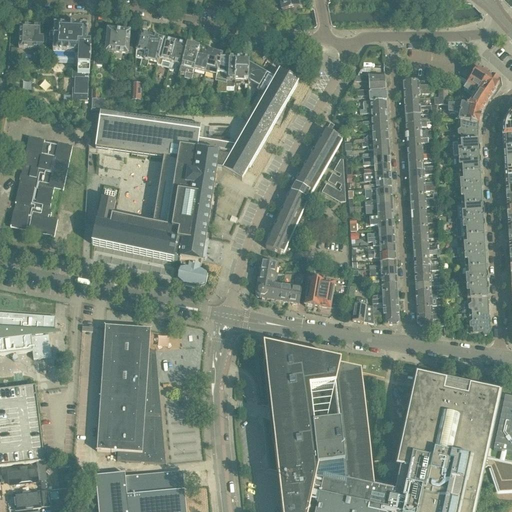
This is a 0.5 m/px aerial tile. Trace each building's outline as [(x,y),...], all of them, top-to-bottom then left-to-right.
[(281,4),(282,12),(299,9),(297,0),(275,0),(274,0),(275,6),(278,6),(278,5),(281,4)] [(33,54),(53,55),(54,29),(43,28),(39,28),(23,27),(20,27),(19,50),(22,50),(33,50),(33,54)] [(54,28),(54,29),(53,55),(52,60),(75,61),(75,64),(76,64),(76,68),(72,68),(72,80),(75,80),(74,96),(81,96),(80,102),(87,102),(88,75),(89,69),(90,58),(90,56),(90,49),(90,44),(89,44),(89,40),(87,40),(87,36),(88,36),(88,35),(87,35),(88,30),(76,29),(75,29),(67,29),(65,29),(54,28)] [(115,54),(117,32),(116,32),(109,31),(108,31),(107,33),(99,33),(99,34),(96,33),(95,40),(95,42),(94,66),(102,67),(103,58),(101,58),(102,53),(115,54)] [(117,32),(115,54),(114,60),(121,61),(122,55),(128,56),(128,55),(131,55),(132,47),(128,47),(130,33),(129,33),(128,33),(121,32),(120,32),(117,32)] [(135,60),(142,61),(143,59),(145,59),(150,38),(140,36),(136,52),(135,60)] [(149,63),(157,65),(163,42),(150,38),(145,59),(143,59),(142,61),(141,65),(140,69),(147,71),(149,63)] [(157,66),(168,69),(175,44),(163,42),(157,65),(157,66)] [(187,48),(175,44),(168,69),(168,71),(171,72),(171,70),(181,73),(187,48)] [(192,80),(194,71),(199,51),(187,48),(181,73),(180,76),(184,76),(184,78),(192,80)] [(194,71),(206,74),(211,54),(207,53),(207,52),(206,52),(200,51),(199,50),(199,51),(194,71)] [(226,94),(226,92),(228,59),(221,59),(222,56),(221,56),(220,56),(215,55),(215,54),(213,54),(211,54),(206,74),(216,77),(215,81),(218,82),(217,93),(226,94)] [(234,87),(234,86),(235,60),(228,59),(226,92),(229,92),(234,92),(234,87)] [(248,90),(248,82),(248,64),(249,60),(235,60),(234,86),(245,86),(245,90),(248,90)] [(248,64),(248,82),(259,88),(266,75),(248,64)] [(467,81),(469,82),(476,72),(472,69),(468,67),(465,70),(463,74),(461,77),(467,81)] [(469,94),(474,97),(489,76),(482,71),(479,69),(478,68),(476,72),(469,82),(463,90),(463,91),(469,94)] [(92,241),(91,245),(92,245),(109,249),(136,255),(152,258),(173,262),(174,262),(180,263),(179,263),(180,264),(181,269),(179,269),(179,270),(179,272),(177,281),(182,285),(182,286),(198,289),(205,287),(207,276),(208,275),(204,272),(203,272),(202,271),(200,271),(200,267),(201,267),(202,262),(202,260),(205,261),(207,252),(208,242),(205,242),(205,240),(205,239),(211,205),(212,202),(214,188),(215,183),(217,169),(223,170),(222,171),(228,174),(242,182),(242,181),(242,180),(249,168),(249,169),(258,154),(272,130),(286,105),(297,85),(298,83),(299,83),(280,72),(280,71),(279,72),(280,73),(276,79),(275,79),(260,103),(236,145),(202,139),(204,125),(201,125),(190,123),(100,111),(99,123),(95,149),(137,155),(163,159),(158,192),(153,226),(113,218),(113,217),(115,205),(115,204),(116,203),(113,202),(101,200),(101,201),(102,201),(99,214),(98,214),(99,215),(98,224),(97,224),(97,223),(96,223),(93,235),(92,241)] [(474,97),(469,106),(482,114),(487,105),(492,98),(491,97),(495,92),(496,93),(496,92),(495,91),(498,86),(498,82),(492,78),(492,77),(489,75),(489,76),(474,97)] [(385,78),(379,78),(368,78),(369,91),(385,90),(385,78)] [(40,86),(46,91),(51,85),(45,80),(40,86)] [(403,83),(403,92),(430,90),(429,86),(419,87),(418,82),(403,83)] [(130,102),(141,102),(142,85),(131,85),(130,102)] [(403,92),(404,102),(420,101),(419,96),(430,95),(430,90),(403,92)] [(92,91),(91,108),(105,109),(105,100),(99,99),(99,91),(92,91)] [(363,103),(364,111),(387,110),(385,92),(369,93),(370,103),(363,103)] [(404,102),(404,110),(426,108),(426,104),(425,104),(420,104),(420,101),(404,102)] [(197,107),(187,105),(186,112),(195,113),(197,107)] [(458,122),(460,123),(477,126),(479,126),(480,119),(482,114),(469,106),(467,107),(461,106),(447,106),(447,111),(448,111),(448,114),(458,115),(460,115),(458,122)] [(404,110),(405,117),(421,116),(420,112),(427,112),(427,116),(432,115),(432,113),(431,108),(426,108),(404,110)] [(371,115),(371,119),(387,118),(387,110),(364,111),(360,112),(360,116),(371,115)] [(511,113),(511,114),(510,115),(506,120),(506,119),(506,120),(504,124),(504,125),(502,131),(502,132),(502,138),(511,137),(511,113)] [(432,115),(427,116),(428,120),(421,120),(421,116),(405,117),(405,126),(426,124),(432,124),(432,117),(432,115)] [(363,127),(363,128),(387,126),(387,118),(371,119),(371,123),(359,124),(359,127),(363,127)] [(458,133),(458,144),(478,143),(478,142),(477,126),(460,123),(461,131),(458,133)] [(330,124),(318,145),(332,153),(340,140),(330,134),(334,126),(330,124)] [(405,126),(406,134),(422,132),(421,128),(427,128),(426,124),(405,126)] [(372,131),(372,135),(388,134),(387,126),(363,128),(363,132),(372,131)] [(406,141),(427,140),(433,140),(433,137),(427,137),(427,132),(422,132),(406,134),(406,141)] [(357,143),(357,144),(388,142),(388,134),(372,135),(369,135),(365,140),(363,140),(363,143),(357,143)] [(511,137),(502,138),(502,143),(503,143),(503,149),(503,150),(511,149),(511,137)] [(31,138),(30,138),(22,177),(27,178),(27,179),(26,182),(21,181),(11,228),(12,229),(12,228),(25,230),(25,231),(26,232),(26,231),(30,231),(30,232),(30,233),(31,232),(54,236),(54,237),(54,238),(58,221),(57,221),(57,222),(48,220),(49,215),(48,215),(44,214),(44,210),(49,211),(54,188),(63,190),(63,191),(73,147),(72,147),(72,148),(58,145),(58,144),(57,144),(57,145),(44,142),(44,141),(43,141),(43,142),(30,139),(31,138)] [(406,141),(407,150),(422,149),(422,144),(428,144),(427,140),(406,141)] [(368,151),(373,151),(389,150),(388,142),(357,144),(357,148),(367,148),(368,151)] [(457,144),(458,157),(467,157),(467,160),(472,160),(472,163),(474,164),(474,162),(479,162),(478,143),(458,144),(457,144)] [(318,145),(311,158),(325,167),(332,153),(318,145)] [(407,150),(407,158),(434,156),(434,152),(423,152),(422,149),(407,150)] [(503,154),(504,161),(511,160),(511,149),(503,150),(503,154)] [(363,156),(363,160),(389,158),(389,150),(373,151),(373,155),(363,156)] [(429,161),(431,161),(434,160),(434,156),(407,158),(408,166),(423,165),(423,160),(429,160),(429,161)] [(462,168),(462,175),(480,174),(479,162),(474,162),(474,164),(472,163),(472,160),(467,160),(467,157),(458,157),(459,168),(462,168)] [(311,158),(303,172),(317,180),(325,167),(311,158)] [(363,168),(374,167),(390,166),(389,158),(363,160),(363,168)] [(503,161),(504,171),(511,170),(511,160),(504,161),(503,161)] [(343,161),(340,161),(334,172),(341,176),(339,178),(333,174),(328,182),(335,186),(337,183),(341,186),(339,190),(341,191),(340,193),(326,185),(322,193),(340,204),(341,203),(345,203),(343,161)] [(408,166),(408,174),(435,172),(435,168),(424,168),(423,165),(408,166)] [(364,171),(364,176),(390,174),(390,166),(374,167),(374,171),(364,171)] [(303,172),(295,185),(310,193),(317,180),(303,172)] [(408,174),(409,182),(424,181),(424,177),(432,176),(435,176),(435,172),(408,174)] [(391,182),(390,174),(364,176),(364,184),(369,183),(391,182)] [(460,183),(460,188),(469,188),(469,191),(474,191),(474,195),(476,195),(476,194),(481,193),(480,174),(462,175),(463,183),(460,183)] [(409,182),(409,190),(436,188),(435,180),(432,180),(432,184),(425,185),(424,181),(409,182)] [(363,192),(365,192),(391,190),(391,182),(369,183),(369,185),(369,186),(363,187),(363,192)] [(295,185),(291,193),(305,200),(306,199),(310,193),(295,185)] [(409,190),(410,198),(425,197),(425,193),(433,193),(433,195),(436,195),(436,188),(409,190)] [(464,200),(464,208),(482,207),(481,193),(476,194),(476,195),(474,195),(474,191),(469,191),(469,188),(460,188),(461,200),(464,200)] [(365,200),(370,199),(392,198),(391,190),(365,192),(365,200)] [(291,193),(285,207),(299,214),(305,200),(291,193)] [(410,198),(410,206),(437,204),(436,196),(433,196),(433,200),(425,201),(425,197),(410,198)] [(364,208),(365,208),(392,207),(392,198),(370,199),(370,202),(364,202),(364,208)] [(410,206),(411,213),(426,212),(426,208),(437,208),(437,204),(410,206)] [(285,207),(278,221),(293,228),(299,214),(285,207)] [(377,211),(377,215),(393,214),(392,207),(365,208),(366,215),(372,215),(372,211),(377,211)] [(457,220),(462,220),(470,219),(471,223),(475,222),(476,226),(478,226),(478,225),(483,225),(482,207),(464,208),(456,208),(457,220)] [(411,213),(411,222),(437,220),(437,219),(437,215),(426,216),(426,212),(411,213)] [(366,224),(370,224),(393,223),(393,214),(377,215),(377,219),(366,220),(366,224)] [(457,239),(463,238),(466,238),(484,237),(483,225),(478,225),(478,226),(476,226),(475,222),(471,223),(470,219),(462,220),(462,221),(456,221),(457,239)] [(411,222),(412,229),(427,228),(427,225),(438,225),(437,220),(411,222)] [(278,221),(272,235),(287,242),(293,228),(278,221)] [(378,227),(378,231),(394,230),(393,223),(370,224),(366,224),(365,224),(366,228),(378,227)] [(412,229),(412,237),(438,235),(438,228),(434,228),(434,231),(427,232),(427,228),(412,229)] [(367,235),(367,240),(394,238),(394,230),(378,231),(378,235),(371,236),(371,235),(367,235)] [(287,242),(272,235),(266,249),(280,256),(287,242)] [(412,237),(413,245),(428,245),(428,241),(439,240),(438,235),(412,237)] [(463,238),(464,251),(472,251),(473,254),(477,254),(477,257),(480,258),(480,256),(485,256),(484,237),(466,238),(463,238)] [(373,247),(379,247),(395,246),(394,238),(367,240),(368,243),(372,243),(373,247)] [(413,245),(413,253),(439,252),(439,244),(435,244),(435,248),(428,248),(428,245),(413,245)] [(368,251),(368,256),(395,254),(395,246),(379,247),(379,251),(368,251)] [(467,263),(468,270),(486,269),(485,256),(480,256),(480,258),(477,257),(477,254),(473,254),(472,251),(464,251),(456,252),(457,255),(459,255),(459,258),(464,258),(464,263),(467,263)] [(413,253),(413,261),(429,260),(429,256),(437,256),(437,260),(440,260),(439,252),(413,253)] [(380,259),(380,263),(395,262),(395,254),(368,256),(369,260),(380,259)] [(429,260),(413,261),(414,270),(440,269),(440,263),(435,263),(435,264),(433,264),(433,263),(430,261),(429,261),(429,260)] [(261,262),(257,283),(276,286),(276,285),(279,265),(261,262)] [(369,267),(369,271),(396,270),(395,262),(380,263),(380,266),(369,267)] [(440,269),(414,270),(414,272),(414,277),(429,276),(429,272),(441,272),(440,269)] [(466,277),(466,283),(474,282),(475,285),(479,285),(479,289),(482,289),(482,288),(487,288),(486,269),(468,270),(468,272),(469,277),(466,277)] [(370,275),(370,279),(396,277),(396,270),(369,271),(370,275)] [(414,277),(415,285),(441,283),(441,279),(430,280),(429,276),(414,277)] [(370,282),(370,286),(397,284),(396,277),(370,279),(369,279),(369,282),(370,282)] [(305,307),(319,310),(320,309),(329,311),(333,285),(310,281),(305,307)] [(466,283),(458,284),(458,287),(458,290),(464,289),(464,302),(470,301),(488,300),(487,288),(482,288),(482,289),(479,289),(479,285),(475,285),(474,282),(466,283)] [(259,300),(279,303),(282,286),(281,286),(279,285),(276,285),(276,286),(257,283),(255,294),(256,295),(255,296),(258,299),(259,299),(259,300)] [(415,285),(415,293),(430,292),(430,288),(441,287),(441,283),(415,285)] [(381,289),(381,293),(397,292),(397,284),(370,286),(371,290),(381,289)] [(279,303),(289,305),(292,286),(281,285),(281,286),(282,286),(279,303)] [(292,286),(289,305),(299,306),(302,288),(292,286)] [(371,297),(372,301),(398,300),(397,292),(381,293),(382,297),(371,297)] [(415,293),(416,301),(442,299),(442,295),(431,296),(430,292),(415,293)] [(436,299),(416,301),(416,309),(431,308),(437,307),(436,302),(436,299)] [(364,324),(374,326),(374,324),(373,317),(373,309),(366,308),(366,307),(367,301),(357,300),(356,305),(355,305),(352,322),(364,324)] [(372,301),(373,309),(376,309),(376,305),(382,305),(382,309),(398,308),(398,300),(372,301)] [(466,318),(472,318),(488,318),(488,300),(470,301),(471,301),(471,306),(468,308),(469,312),(463,312),(464,318),(466,318)] [(416,309),(417,317),(443,315),(443,307),(437,307),(437,311),(432,311),(431,308),(416,309)] [(376,309),(373,309),(373,317),(399,315),(398,308),(382,309),(383,312),(377,312),(376,309)] [(48,336),(43,337),(42,333),(54,333),(55,318),(0,314),(0,357),(33,353),(34,360),(51,358),(48,336)] [(374,324),(374,326),(376,325),(376,321),(383,320),(384,326),(396,327),(399,323),(399,315),(373,317),(374,324)] [(443,315),(417,317),(417,324),(420,327),(421,327),(433,327),(432,320),(438,320),(438,327),(444,327),(443,320),(443,315)] [(489,335),(488,318),(472,318),(466,318),(466,323),(469,325),(470,329),(466,331),(467,336),(470,336),(473,336),(475,335),(482,335),(484,338),(487,338),(489,335)] [(117,462),(165,465),(159,398),(155,352),(149,352),(150,334),(150,331),(149,331),(107,328),(105,328),(105,335),(97,452),(117,454),(117,462)] [(265,367),(263,367),(267,407),(267,408),(268,416),(269,419),(269,420),(272,449),(274,448),(276,464),(277,471),(277,472),(278,477),(281,508),(281,511),(473,511),(482,472),(487,468),(487,469),(489,469),(490,469),(490,471),(498,494),(504,493),(511,492),(511,465),(510,465),(489,461),(485,460),(499,396),(501,396),(501,395),(471,388),(469,387),(468,392),(463,391),(464,387),(451,384),(451,388),(445,387),(446,383),(444,382),(415,376),(406,418),(395,469),(400,470),(396,487),(373,482),(371,463),(361,374),(361,373),(340,369),(341,364),(263,348),(265,367)] [(380,466),(371,467),(372,470),(384,468),(393,457),(393,454),(394,454),(391,430),(397,429),(396,417),(402,417),(400,404),(387,406),(386,399),(406,403),(411,379),(387,373),(384,385),(381,397),(385,430),(388,454),(388,456),(380,466)] [(0,467),(44,462),(36,391),(35,387),(0,391),(0,467)] [(511,399),(506,399),(495,451),(511,455),(511,399)] [(71,461),(57,462),(58,471),(72,469),(71,461)] [(40,481),(45,481),(47,481),(44,464),(38,464),(40,481)] [(37,468),(7,471),(9,487),(39,484),(37,468)] [(117,476),(87,478),(89,511),(176,511),(174,475),(117,480),(117,476)] [(50,507),(48,491),(40,492),(42,508),(50,507)] [(13,496),(14,511),(25,511),(42,510),(42,509),(40,493),(13,496)]
